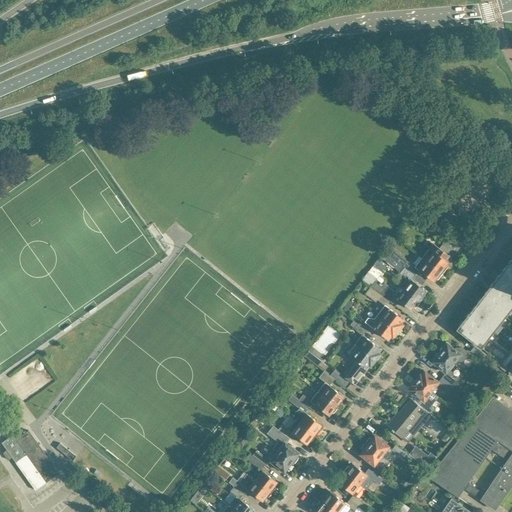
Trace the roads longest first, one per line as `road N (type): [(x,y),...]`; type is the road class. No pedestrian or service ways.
road 1 (primary): [(0,116),(146,69),(331,28),(511,5)]
road 2 (residential): [(284,511),(511,223)]
road 3 (primary): [(0,90),(205,0)]
road 4 (primary): [(159,0),(0,70)]
